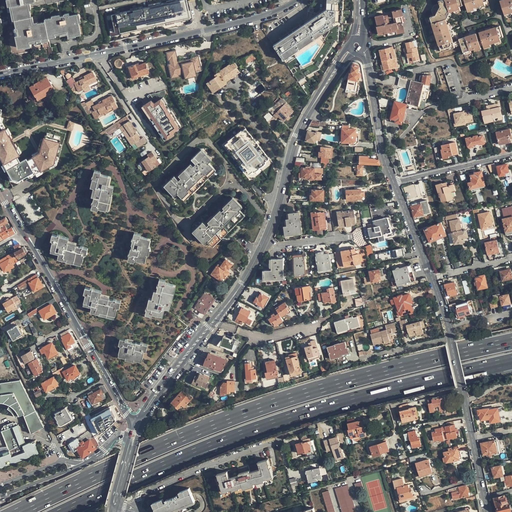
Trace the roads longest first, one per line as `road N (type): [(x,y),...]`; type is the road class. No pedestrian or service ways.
road 1 (motorway): [(511,340),(203,428),(19,511)]
road 2 (motorway): [(64,511),(260,427),(511,360)]
road 3 (residential): [(393,183),(448,327),(487,511)]
road 4 (residential): [(296,0),(258,17),(0,74)]
road 5 (residential): [(0,194),(137,424)]
road 6 (secondary): [(262,247),(296,135),(338,65)]
road 7 (unknown): [(234,183),(208,141),(197,140),(157,187),(178,221),(195,220)]
road 8 (residential): [(264,445),(141,493),(135,511)]
road 9 (residential): [(132,437),(117,436),(74,467),(0,496)]
road 10 (secondary): [(137,424),(214,320)]
road 11 (residential): [(393,183),(511,155)]
